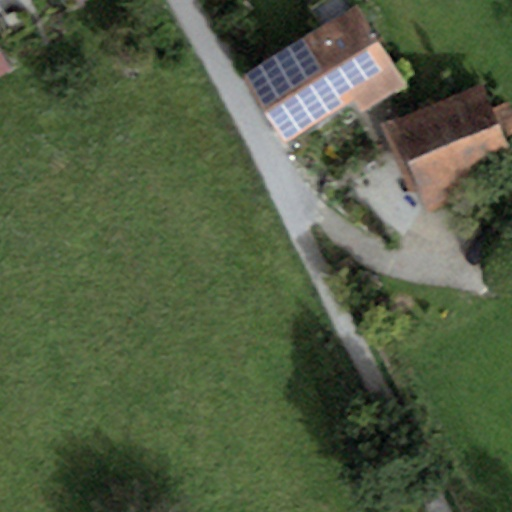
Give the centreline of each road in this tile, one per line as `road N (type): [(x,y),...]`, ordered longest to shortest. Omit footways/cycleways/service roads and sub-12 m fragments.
road 1 (residential): [(313,273),(171,0)]
road 2 (track): [(427,511),(313,273)]
